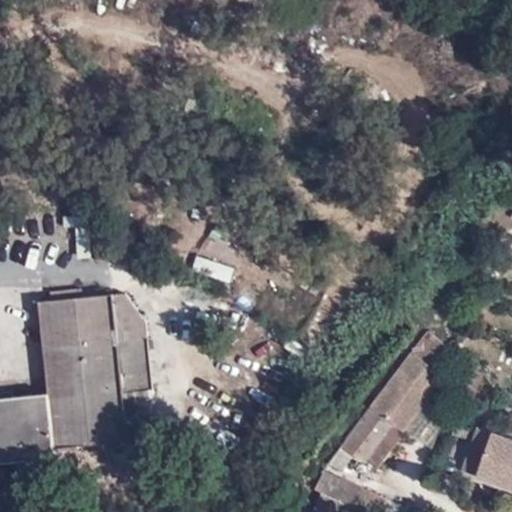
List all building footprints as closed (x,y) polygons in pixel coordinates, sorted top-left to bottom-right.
[(225,283),(234,256),(207,247),(198,274),(225,283)] [(117,282),(40,290),(50,380),(0,385),(0,451),(131,439),(129,413),(142,412),(139,382),(154,381),(148,314),(128,287),(117,288),(117,282)] [(285,322),(291,312),(267,297),(261,308),(285,322)] [(464,348),(427,324),(347,443),(385,468),(464,348)] [(511,425),(498,420),(482,469),(511,478),(511,425)] [(323,511),(389,511),(394,501),(327,476),(315,509),(323,511)]
